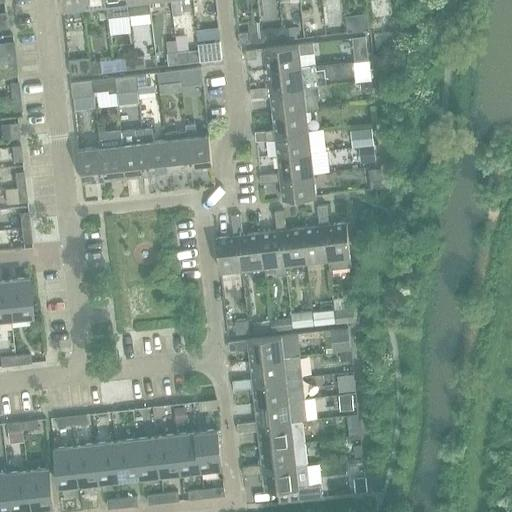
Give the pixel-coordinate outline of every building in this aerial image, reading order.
[(61,0),(63,9),(85,6),(83,0),(61,0)] [(83,0),(85,6),(106,4),(107,17),(108,17),(105,0),(83,0)] [(105,0),(108,17),(129,15),(127,0),(105,0)] [(151,12),(149,0),(127,0),(129,15),(151,12)] [(178,0),(171,0),(173,14),(180,13),(178,0)] [(75,10),(60,12),(62,24),(76,22),(75,10)] [(294,26),(282,28),(283,39),(296,38),(294,26)] [(282,27),(260,29),(262,41),(283,39),(282,28),(282,27)] [(240,44),(250,43),(248,31),(238,32),(240,44)] [(366,36),(353,37),(354,48),(367,47),(366,36)] [(87,40),(78,41),(80,52),(89,50),(87,40)] [(13,41),(4,42),(6,56),(15,55),(13,41)] [(268,69),(301,65),(300,54),(315,53),(314,41),(265,47),(268,69)] [(212,59),(222,58),(221,46),(211,47),(212,59)] [(247,58),(257,57),(256,48),(246,49),(247,58)] [(187,50),(177,51),(178,63),(188,62),(187,50)] [(177,51),(167,52),(168,64),(178,63),(177,51)] [(17,70),(15,55),(6,56),(8,71),(17,70)] [(144,55),(134,56),(136,68),(145,67),(144,55)] [(134,56),(124,57),(126,69),(136,68),(134,56)] [(90,57),(69,60),(70,75),(92,73),(91,61),(90,61),(90,57)] [(101,60),(91,61),(92,73),(102,72),(101,60)] [(352,60),(325,63),(326,77),(353,74),(352,60)] [(270,86),(260,87),(261,96),(271,95),(271,91),(319,85),(317,64),(301,65),(268,69),(270,86)] [(201,66),(179,69),(180,81),(181,86),(203,84),(201,66)] [(169,70),(158,71),(159,83),(170,82),(180,81),(179,69),(169,70)] [(369,70),(356,72),(357,81),(370,79),(369,70)] [(146,73),(136,74),(138,86),(148,85),(146,73)] [(136,74),(115,76),(117,93),(138,90),(138,86),(136,74)] [(266,75),(246,75),(246,86),(266,86),(266,75)] [(115,76),(93,79),(94,91),(108,89),(109,94),(117,93),(115,76)] [(93,79),(71,81),(73,97),(95,95),(94,91),(93,79)] [(371,80),(359,81),(360,93),(372,92),(371,80)] [(9,82),(11,97),(20,96),(18,81),(9,82)] [(273,112),(306,108),(319,107),(318,101),(320,98),(319,85),(271,91),(271,95),(273,112)] [(260,87),(250,88),(251,97),(261,96),(260,87)] [(21,110),(20,96),(11,97),(12,111),(21,110)] [(144,112),(156,110),(154,97),(142,99),(144,112)] [(275,129),(265,130),(266,139),(276,138),(276,134),(309,130),(306,108),(273,112),(275,129)] [(11,139),(19,138),(18,123),(9,124),(11,139)] [(195,123),(185,124),(186,129),(187,137),(190,169),(213,167),(210,140),(209,135),(196,136),(195,123)] [(121,128),(99,130),(101,146),(105,179),(126,177),(122,144),(122,140),(121,131),(121,128)] [(152,128),(142,129),(144,141),(148,174),(169,172),(165,139),(154,140),(152,128)] [(148,174),(144,141),(142,129),(121,131),(122,144),(126,177),(148,174)] [(186,129),(165,132),(165,139),(169,172),(190,169),(187,137),(186,129)] [(372,129),(355,131),(357,146),(359,146),(374,144),(372,129)] [(265,130),(255,131),(256,140),(266,139),(265,130)] [(278,155),(311,151),(309,130),(276,134),(276,138),(278,155)] [(374,144),(359,146),(361,163),(375,161),(374,144)] [(13,160),(22,159),(20,145),(11,146),(13,160)] [(83,182),(105,179),(101,146),(79,148),(83,182)] [(280,172),(270,173),(271,182),(281,181),(281,176),(313,173),(311,151),(278,155),(280,172)] [(381,168),(368,170),(370,189),(383,187),(381,168)] [(23,171),(15,172),(16,187),(25,186),(23,171)] [(270,173),(260,174),(261,183),(271,182),(270,173)] [(316,195),(313,173),(281,176),(281,181),(283,199),(316,195)] [(25,186),(16,187),(18,201),(26,200),(25,186)] [(326,204),(317,205),(318,215),(327,214),(326,204)] [(283,209),(274,210),(275,220),(285,219),(283,209)] [(28,212),(19,213),(21,227),(30,226),(28,212)] [(241,213),(231,214),(233,225),(242,224),(241,213)] [(327,214),(318,215),(319,225),(324,224),(328,257),(329,269),(351,266),(346,222),(329,224),(327,214)] [(288,215),(287,225),(303,226),(304,216),(288,215)] [(285,219),(275,220),(277,229),(277,230),(281,230),(285,262),(306,260),(303,227),(286,228),(285,219)] [(242,224),(233,225),(234,234),(234,235),(238,234),(242,267),(264,265),(260,231),(243,233),(242,224)] [(306,260),(328,257),(324,224),(319,225),(303,227),(306,260)] [(30,226),(21,227),(23,242),(31,241),(30,226)] [(277,229),(260,231),(264,265),(276,263),(277,274),(286,273),(285,262),(281,230),(277,230),(277,229)] [(220,270),(242,267),(238,234),(234,235),(234,234),(216,236),(220,270)] [(27,277),(6,280),(10,317),(31,314),(27,277)] [(0,317),(10,317),(6,280),(0,280),(0,317)] [(354,307),(334,309),(335,323),(347,321),(355,320),(354,307)] [(312,310),(291,312),(291,316),(292,327),(314,325),(312,310)] [(315,324),(335,322),(333,310),(313,312),(315,324)] [(280,318),(270,319),(270,320),(271,330),(282,329),(292,327),(291,316),(280,318)] [(248,319),(235,320),(236,334),(249,332),(248,319)] [(259,321),(252,322),(253,332),(260,331),(271,330),(270,320),(259,321)] [(348,327),(330,329),(332,351),(339,351),(351,349),(348,327)] [(297,333),(281,335),(248,338),(250,361),(299,355),(299,354),(298,354),(296,334),(297,334),(297,333)] [(229,350),(239,349),(238,339),(228,341),(229,350)] [(351,349),(339,351),(341,361),(352,360),(351,349)] [(29,353),(14,354),(15,364),(30,362),(29,353)] [(14,354),(0,356),(1,365),(15,364),(14,354)] [(252,378),(242,379),(243,388),(253,387),(254,387),(253,382),(286,378),(303,376),(301,355),(250,361),(252,378)] [(353,373),(337,375),(338,392),(355,390),(353,373)] [(303,376),(286,378),(253,382),(254,387),(253,387),(255,403),(305,398),(303,376)] [(242,379),(232,379),(233,389),(243,388),(242,379)] [(352,394),(339,395),(340,410),(354,409),(352,394)] [(257,420),(247,422),(248,431),(258,430),(259,429),(258,425),(302,420),(307,419),(305,398),(255,403),(257,420)] [(215,399),(198,401),(199,411),(217,409),(216,399),(215,399)] [(185,407),(174,408),(176,421),(186,420),(185,407)] [(86,413),(72,414),(73,423),(87,422),(86,413)] [(72,414),(58,416),(58,425),(73,423),(72,414)] [(37,418),(22,420),(23,429),(38,427),(37,418)] [(22,420),(8,422),(9,430),(23,429),(22,420)] [(258,430),(260,446),(304,441),(302,420),(258,425),(259,429),(258,430)] [(247,422),(237,422),(238,431),(248,431),(247,422)] [(359,425),(347,426),(349,437),(360,435),(359,425)] [(217,429),(196,431),(200,469),(221,466),(217,429)] [(188,470),(200,469),(196,431),(176,433),(180,474),(188,473),(188,470)] [(174,475),(180,474),(176,433),(156,436),(160,473),(173,472),(174,475)] [(148,475),(160,473),(156,436),(136,438),(140,478),(148,478),(148,475)] [(134,479),(140,478),(136,438),(116,440),(120,477),(133,476),(134,479)] [(106,479),(120,477),(116,440),(95,442),(100,483),(107,482),(106,479)] [(262,463),(252,464),(253,473),(263,472),(264,472),(263,468),(307,463),(304,441),(260,446),(262,463)] [(92,484),(100,483),(95,442),(75,444),(79,482),(92,481),(92,484)] [(66,484),(79,482),(75,444),(54,447),(59,488),(66,487),(66,484)] [(361,445),(352,446),(354,458),(363,457),(361,445)] [(311,498),(307,463),(263,468),(264,472),(263,472),(265,490),(277,489),(279,501),(311,498)] [(252,464),(242,465),(243,474),(253,473),(252,464)] [(48,467),(27,469),(32,507),(45,505),(45,508),(53,508),(48,467)] [(18,508),(32,507),(27,469),(7,472),(12,511),(14,511),(18,511),(18,508)] [(4,511),(12,511),(7,472),(0,472),(0,510),(4,510),(4,511)] [(365,477),(356,478),(357,490),(366,489),(365,477)] [(224,486),(202,488),(203,497),(225,495),(224,486)] [(202,488),(189,490),(190,499),(203,497),(202,488)] [(177,492),(162,493),(163,502),(178,500),(177,492)] [(162,493),(148,494),(149,503),(163,502),(162,493)] [(136,496),(122,498),(123,506),(137,505),(136,496)] [(122,498),(108,499),(109,508),(123,506),(122,498)]
